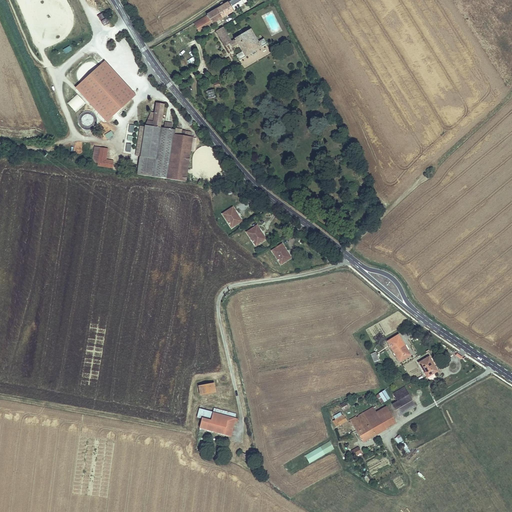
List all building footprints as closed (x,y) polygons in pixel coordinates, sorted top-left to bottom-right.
[(222,6),(217,10),(222,18),(234,11),(232,7),(242,1),(245,5),(247,3),(245,0),(232,0),(224,5),(223,4),(221,5),(222,6)] [(222,18),(217,10),(193,24),(199,33),(222,18)] [(239,61),(251,54),(254,52),(267,44),(264,39),(258,42),(250,30),(234,40),(235,41),(231,43),(222,28),(216,32),(225,47),(229,44),(232,49),(238,45),(242,52),(236,56),(239,61)] [(105,62),(76,88),(106,122),(135,96),(105,62)] [(216,98),(213,90),(206,92),(208,100),(216,98)] [(66,103),(74,112),(85,103),(77,94),(66,103)] [(152,113),(146,125),(141,156),(140,156),(138,170),(132,169),(131,173),(186,181),(193,137),(175,135),(176,130),(161,128),(164,105),(155,103),(154,107),(153,107),(152,113)] [(76,119),(85,133),(97,125),(87,111),(76,119)] [(141,156),(146,125),(139,125),(135,155),(140,156),(141,156)] [(111,131),(104,135),(106,139),(114,136),(111,131)] [(107,160),(108,148),(94,147),(92,166),(113,168),(113,160),(107,160)] [(233,212),(235,211),(233,207),(223,214),(232,228),(242,221),(238,216),(237,218),(233,212)] [(257,230),(259,229),(257,225),(247,232),(256,246),(266,239),(263,234),(261,236),(257,230)] [(283,249),(284,248),(282,244),(272,250),(281,264),(291,258),(288,253),(286,254),(283,249)] [(403,348),(405,347),(398,335),(388,341),(400,361),(404,359),(403,356),(407,354),(403,348)] [(419,363),(427,377),(437,371),(429,357),(419,363)] [(201,395),(215,393),(213,383),(199,385),(201,395)] [(415,406),(404,387),(393,393),(398,401),(392,404),(399,415),(415,406)] [(384,402),(389,399),(384,390),(379,393),(384,402)] [(386,406),(375,413),(358,422),(356,418),(355,417),(350,420),(363,442),(386,428),(395,422),(386,406)] [(215,408),(213,412),(235,419),(237,414),(215,408)] [(372,408),(356,418),(358,422),(375,413),(372,408)] [(211,421),(213,412),(200,409),(197,417),(203,419),(211,421)] [(211,421),(203,419),(200,428),(231,436),(235,422),(237,422),(238,419),(235,419),(213,412),(211,421)] [(334,416),(337,422),(345,418),(343,413),(341,414),(340,413),(334,416)] [(394,438),(397,444),(403,441),(400,435),(394,438)] [(329,441),(304,455),(309,463),(334,449),(329,441)] [(408,453),(405,443),(400,445),(403,455),(408,453)] [(360,453),(357,448),(351,451),(354,456),(360,453)] [(241,453),(239,460),(244,461),(245,458),(248,459),(249,456),(246,455),(246,454),(241,453)]
